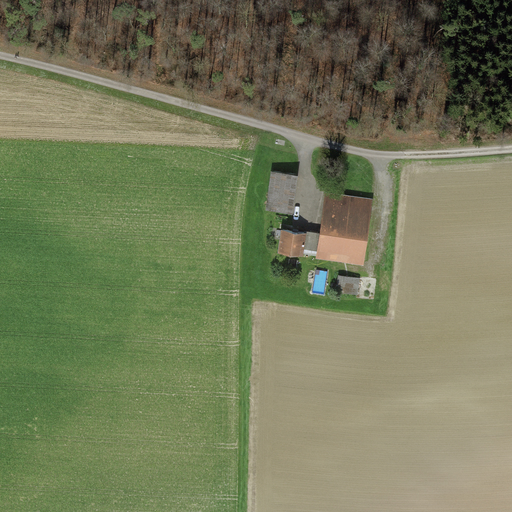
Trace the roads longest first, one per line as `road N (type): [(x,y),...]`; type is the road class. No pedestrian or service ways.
road 1 (track): [(385,155),(0,56)]
road 2 (track): [(511,149),(385,155)]
